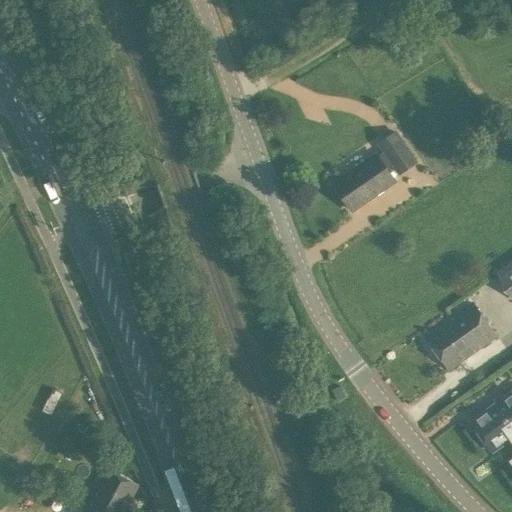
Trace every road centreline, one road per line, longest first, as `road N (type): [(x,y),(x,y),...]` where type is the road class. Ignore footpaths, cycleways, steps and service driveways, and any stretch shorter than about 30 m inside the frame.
road 1 (unclassified): [(481,511),(354,369),(301,278),(257,163)]
road 2 (primary): [(192,511),(82,229)]
road 3 (primary): [(82,229),(0,58)]
road 4 (unclassified): [(82,229),(257,163)]
road 5 (unclassified): [(257,163),(199,0)]
